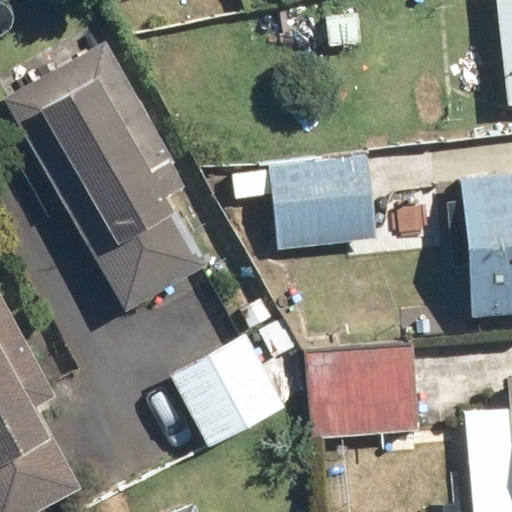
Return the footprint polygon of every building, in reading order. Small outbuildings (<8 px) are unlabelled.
[(511,0),(486,0),(499,103),(511,101),(511,0)] [(100,37),(0,96),(0,104),(124,312),(209,262),(167,192),(186,181),(100,37)] [(359,150),(258,163),(270,248),(371,235),(359,150)] [(511,171),(450,177),(464,317),(511,312),(511,171)] [(0,293),(0,511),(23,511),(79,482),(36,404),(55,393),(0,293)] [(243,332),(167,371),(204,443),(280,404),(243,332)] [(406,340),(298,348),(304,433),(412,425),(406,340)] [(511,511),(511,373),(498,375),(510,511),(511,511)] [(196,511),(192,499),(157,511),(196,511)]
